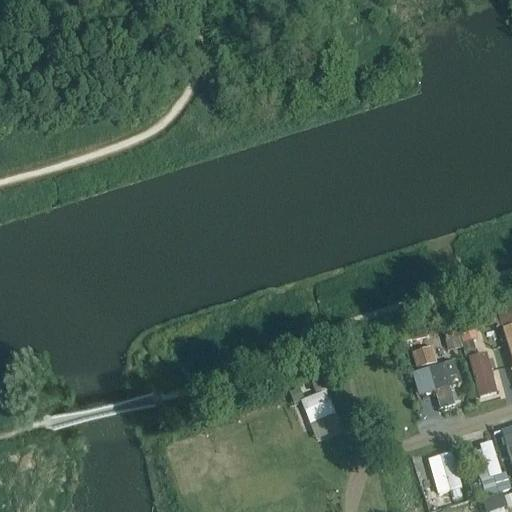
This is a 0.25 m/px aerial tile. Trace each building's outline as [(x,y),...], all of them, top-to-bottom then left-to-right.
[(511,325),(511,308),(497,313),(501,328),(511,325)] [(418,374),(437,368),(432,351),(413,356),(418,374)] [(486,352),(467,357),(478,399),(496,394),(486,352)] [(364,356),(368,374),(381,371),(377,354),(364,356)] [(424,401),(438,397),(443,415),(457,411),(448,382),(460,379),(456,366),(417,377),(424,401)] [(290,392),(295,418),(321,412),(315,386),(290,392)] [(241,415),(250,438),(259,435),(253,420),(277,410),(275,403),(241,415)] [(260,435),(291,422),(285,409),(255,421),(260,435)] [(203,414),(191,419),(196,431),(207,427),(203,414)] [(201,437),(209,461),(235,452),(227,428),(201,437)] [(160,434),(163,447),(182,442),(178,429),(160,434)] [(168,471),(200,467),(197,443),(165,447),(168,471)] [(491,443),(478,447),(488,480),(500,477),(491,443)] [(434,488),(452,481),(440,455),(423,462),(434,488)] [(269,489),(270,505),(286,504),(285,488),(269,489)]
